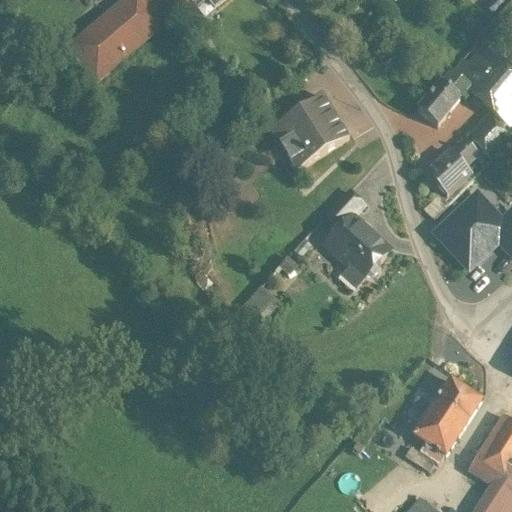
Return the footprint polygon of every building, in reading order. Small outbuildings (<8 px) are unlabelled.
[(144,1),(142,0),(130,0),(70,49),(95,79),(162,24),(144,1)] [(195,0),(178,0),(185,8),(195,0)] [(206,0),(214,9),(224,0),(206,0)] [(511,118),(511,80),(483,57),(472,71),(483,81),(471,96),(506,125),(511,118)] [(464,65),(454,78),(469,91),(467,93),(471,96),(483,81),(472,71),(464,65)] [(454,78),(444,89),(441,86),(417,113),(437,130),(467,93),(469,91),(454,78)] [(323,98),(269,132),(295,173),(349,139),(323,98)] [(510,141),(488,120),(469,141),(487,158),(490,162),(510,141)] [(463,143),(451,154),(463,167),(474,155),(474,154),(463,143)] [(463,167),(451,154),(432,172),(439,181),(435,185),(447,198),(470,176),(470,175),(463,167)] [(475,154),(474,154),(474,155),(463,167),(470,175),(470,176),(473,179),(490,162),(487,158),(484,162),(475,154)] [(192,201),(183,188),(167,204),(175,221),(183,242),(197,279),(204,286),(212,280),(206,271),(212,266),(204,244),(209,243),(202,224),(193,227),(191,221),(195,220),(188,203),(192,201)] [(363,206),(347,191),(325,215),(340,228),(351,217),(352,218),(363,206)] [(439,195),(425,208),(434,218),(448,205),(439,195)] [(476,196),(436,234),(469,269),(499,241),(510,231),(502,222),(476,196)] [(511,255),(511,212),(502,222),(510,231),(499,241),(511,255)] [(352,218),(351,217),(340,228),(325,245),(362,278),(364,276),(373,276),(378,269),(378,261),(388,251),(352,218)] [(233,322),(253,338),(282,304),(263,288),(233,322)] [(481,400),(450,379),(440,394),(439,394),(437,397),(438,398),(413,435),(424,442),(443,454),(444,455),(481,400)] [(511,401),(495,427),(503,432),(483,462),(475,456),(467,469),(489,484),(494,487),(495,487),(511,498),(511,401)] [(443,454),(424,442),(418,451),(433,461),(437,463),(443,454)] [(433,461),(411,446),(404,456),(427,470),(433,461)] [(489,484),(470,511),(511,511),(511,498),(495,487),(494,487),(489,484)] [(437,511),(421,497),(407,511),(437,511)]
